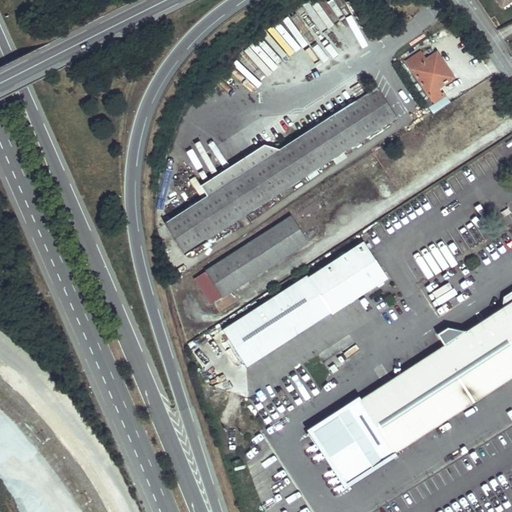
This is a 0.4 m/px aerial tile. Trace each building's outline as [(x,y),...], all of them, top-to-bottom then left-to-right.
[(424,56),(434,71),(439,68),(430,53),(424,56)] [(416,54),(401,64),(427,103),(439,95),(433,85),(445,77),(439,68),(434,71),(424,56),(420,59),(416,54)] [(389,118),(371,90),(314,126),(307,115),(301,111),(291,123),(302,133),(279,147),(262,143),(198,184),(205,195),(161,222),(180,252),(389,118)] [(301,240),(284,214),(189,276),(205,302),(207,300),(213,309),(232,297),(227,288),(301,240)] [(403,258),(392,240),(359,261),(370,279),(403,258)] [(338,300),(315,264),(220,326),(241,361),(338,300)] [(511,292),(509,287),(497,294),(494,305),(351,398),(385,450),(511,368),(511,292)]
